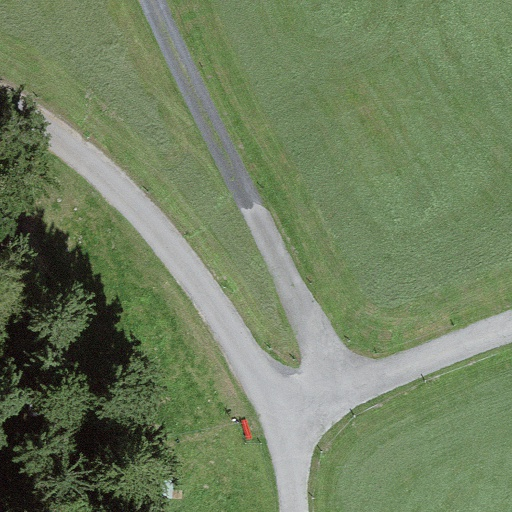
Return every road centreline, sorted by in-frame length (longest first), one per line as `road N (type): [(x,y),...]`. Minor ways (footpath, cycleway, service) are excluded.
road 1 (track): [(156,0),(346,387)]
road 2 (track): [(281,419),(213,299),(86,156),(0,105)]
road 3 (track): [(511,327),(346,387)]
